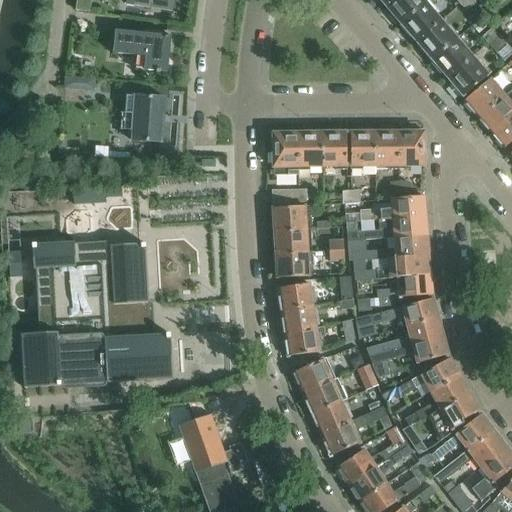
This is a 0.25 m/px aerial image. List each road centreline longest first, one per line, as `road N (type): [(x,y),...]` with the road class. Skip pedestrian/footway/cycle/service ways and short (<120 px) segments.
road 1 (unclassified): [(246,106),(254,304),(267,379),(340,511)]
road 2 (residential): [(507,415),(476,369),(455,302),(444,186),(461,149)]
road 3 (residential): [(246,106),(421,100)]
road 4 (residential): [(246,106),(224,105),(208,93),(218,0)]
road 5 (residential): [(421,100),(340,0)]
